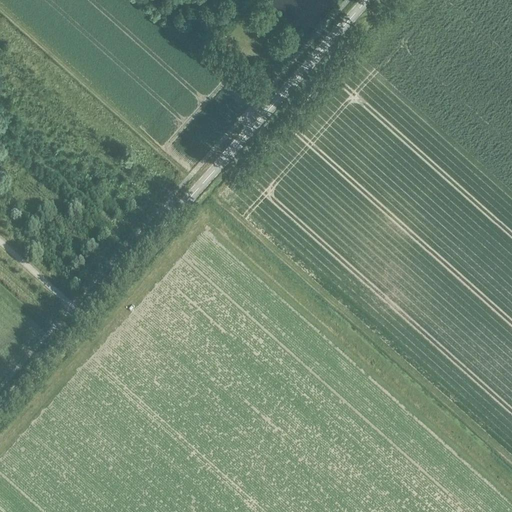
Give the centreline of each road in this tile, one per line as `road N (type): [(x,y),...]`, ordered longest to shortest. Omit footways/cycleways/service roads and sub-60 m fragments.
road 1 (tertiary): [(0,407),(366,0)]
road 2 (track): [(139,0),(256,102)]
